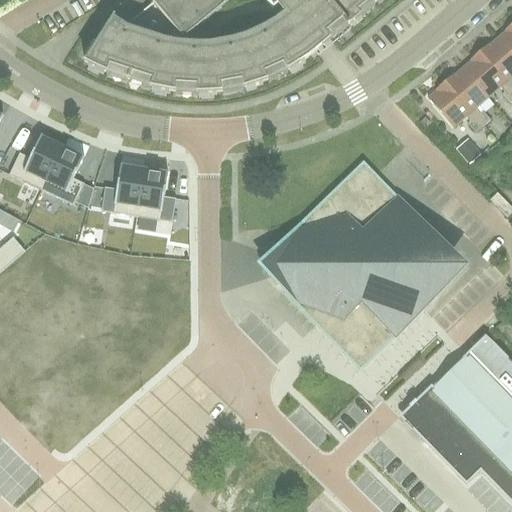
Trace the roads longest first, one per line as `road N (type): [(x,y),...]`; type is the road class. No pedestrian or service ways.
road 1 (residential): [(470,0),(377,80),(324,108),(208,130)]
road 2 (residential): [(24,511),(228,335)]
road 3 (residential): [(208,130),(118,120),(0,63)]
road 4 (residential): [(228,335),(210,302),(208,130)]
road 5 (residential): [(366,511),(248,398)]
road 6 (residential): [(248,398),(167,511)]
